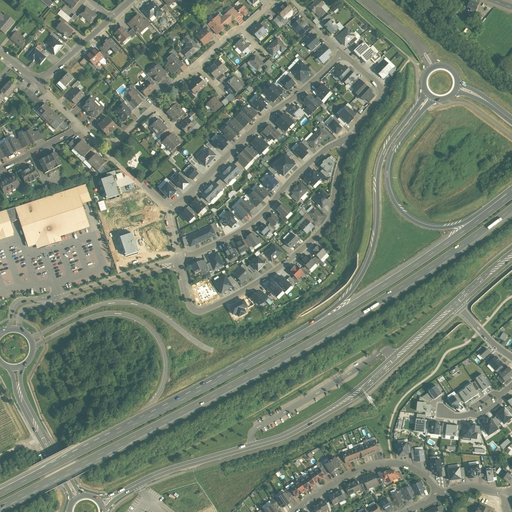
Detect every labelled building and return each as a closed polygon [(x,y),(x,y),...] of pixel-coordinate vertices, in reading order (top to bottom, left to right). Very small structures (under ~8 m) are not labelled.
[(80,1),(79,0),(63,0),(74,8),(80,1)] [(317,0),(314,3),(309,8),(314,14),(315,13),(320,18),(325,13),(320,7),(323,4),(324,5),(319,0),(317,0)] [(479,4),(470,1),(467,8),(471,9),(470,12),(475,14),(479,4)] [(162,12),(153,2),(143,11),(149,18),(150,18),(155,14),(157,16),(162,12)] [(285,4),(276,11),(279,15),(281,17),(282,17),(284,14),(285,15),(290,11),(290,10),(285,4)] [(324,5),(323,4),(320,7),(325,13),(329,10),(324,5)] [(86,6),(79,15),(90,24),(97,15),(86,6)] [(239,15),(234,9),(230,13),(235,19),(239,15)] [(71,18),(61,10),(57,14),(61,17),(66,21),(68,23),(71,19),(71,18)] [(229,11),(223,17),(220,13),(217,16),(226,27),(235,19),(230,13),(229,11)] [(290,11),(285,15),(284,14),(282,17),(284,19),(288,16),(290,16),(290,15),(291,12),(290,11)] [(15,21),(6,14),(4,16),(0,20),(0,29),(5,34),(15,21)] [(321,21),(326,25),(330,21),(333,19),(328,14),(321,21)] [(482,17),(475,14),(472,19),(480,22),(482,17)] [(144,21),(138,15),(135,18),(132,22),(131,21),(131,22),(135,27),(138,31),(139,30),(140,29),(143,29),(147,26),(148,26),(144,21)] [(281,17),(279,15),(276,18),(280,23),(284,19),(282,17),(281,17)] [(209,24),(208,24),(211,27),(218,34),(226,27),(217,16),(209,24)] [(294,17),(287,24),(291,28),(293,26),(297,21),(294,17)] [(302,23),(299,20),(297,21),(293,26),(301,35),(307,29),(305,26),(305,25),(302,22),(302,23)] [(338,29),(330,21),(326,25),(324,26),(332,34),(338,29)] [(64,24),(61,22),(56,29),(63,35),(64,36),(68,38),(73,31),(64,24)] [(269,27),(264,22),(263,22),(260,25),(265,31),(269,27)] [(260,25),(258,24),(256,26),(254,28),(253,28),(251,30),(258,39),(266,32),(265,31),(260,25)] [(209,29),(205,25),(202,28),(204,30),(205,29),(208,33),(211,31),(209,29)] [(120,31),(119,30),(115,34),(123,43),(125,40),(125,39),(129,36),(129,35),(128,33),(123,28),(120,31)] [(132,29),(128,33),(129,35),(129,36),(132,39),(137,34),(132,29)] [(208,33),(205,29),(204,30),(196,37),(204,45),(209,40),(209,41),(212,38),(208,33)] [(347,29),(337,38),(344,46),(348,43),(354,37),(352,34),(353,34),(350,30),(349,31),(347,29)] [(17,31),(10,38),(21,47),(27,40),(17,31)] [(306,45),(314,38),(311,34),(307,38),(303,42),(306,45)] [(55,39),(52,36),(51,36),(48,41),(51,43),(47,48),(54,55),(62,45),(55,39)] [(348,43),(350,46),(354,42),(357,40),(354,37),(348,43)] [(111,38),(108,41),(107,39),(105,41),(106,43),(104,45),(104,46),(103,47),(105,50),(108,48),(109,49),(111,47),(113,49),(112,49),(115,53),(118,50),(115,47),(117,46),(111,38)] [(314,38),(306,45),(312,51),(319,45),(320,44),(314,38)] [(363,42),(359,38),(357,40),(354,42),(358,47),(363,42)] [(242,39),(235,45),(242,52),(247,48),(249,46),(242,39)] [(277,39),(267,49),(273,55),(280,49),(282,52),(286,48),(277,39)] [(191,40),(187,43),(187,48),(183,52),(186,56),(188,58),(193,52),(193,53),(194,53),(195,53),(199,49),(191,40)] [(358,47),(353,51),(359,58),(360,57),(369,48),(363,42),(358,47)] [(321,47),(317,50),(319,53),(326,47),(323,45),(321,47)] [(326,47),(319,53),(316,55),(321,62),(326,57),(328,56),(327,55),(330,53),(326,47)] [(35,48),(27,57),(33,62),(35,60),(40,65),(46,57),(41,53),(35,48)] [(100,53),(95,48),(91,52),(99,61),(103,57),(100,53)] [(251,52),(247,48),(242,52),(246,56),(251,52)] [(360,57),(365,64),(370,59),(376,54),(370,48),(369,48),(360,57)] [(178,54),(173,49),(169,53),(171,56),(172,55),(175,58),(178,55),(178,54)] [(182,50),(178,54),(178,55),(182,59),(186,56),(183,52),(182,50)] [(104,53),(102,51),(100,53),(103,57),(105,60),(108,58),(104,53)] [(99,61),(91,52),(86,56),(91,62),(94,65),(99,61)] [(376,54),(370,59),(374,64),(376,62),(381,58),(377,53),(376,54)] [(171,56),(168,59),(170,61),(169,62),(169,64),(167,67),(169,69),(173,73),(177,69),(178,70),(183,65),(180,62),(179,62),(175,58),(172,55),(171,56)] [(256,56),(249,62),(257,71),(264,65),(256,56)] [(300,61),(303,64),(305,62),(299,56),(296,58),(300,61)] [(84,58),(80,63),(84,67),(88,62),(84,58)] [(218,60),(207,69),(216,79),(222,73),(226,69),(218,60)] [(269,60),(264,64),(268,69),(273,64),(269,60)] [(378,74),(387,65),(383,60),(379,64),(374,70),(378,74)] [(300,61),(295,66),(305,77),(310,72),(303,64),(300,61)] [(343,68),(339,64),(333,70),(338,74),(343,68)] [(167,72),(161,65),(159,67),(165,74),(167,72)] [(392,69),(387,65),(378,74),(383,79),(388,74),(392,69)] [(159,67),(157,66),(154,70),(155,71),(152,74),(153,76),(158,82),(166,75),(165,74),(159,67)] [(301,82),(305,77),(295,66),(290,71),(301,82)] [(338,74),(336,75),(341,80),(350,71),(345,67),(343,68),(338,74)] [(392,69),(388,74),(392,77),(396,72),(393,69),(392,69)] [(288,73),(292,78),(294,76),(288,70),(286,72),(288,73)] [(350,71),(341,80),(346,85),(348,84),(354,77),(355,76),(350,71)] [(74,79),(69,73),(68,73),(56,85),(63,91),(66,88),(66,87),(74,79)] [(226,78),(222,73),(217,77),(218,78),(217,78),(221,83),(226,78)] [(286,76),(280,83),(283,86),(288,90),(288,91),(294,84),(291,81),(286,76)] [(150,78),(149,77),(146,80),(147,82),(147,81),(152,87),(155,84),(150,78)] [(206,85),(198,77),(196,80),(188,87),(192,91),(194,91),(195,90),(196,90),(197,91),(200,91),(203,88),(206,85)] [(354,77),(348,84),(351,87),(358,79),(354,77)] [(239,85),(234,79),(234,80),(231,83),(230,82),(226,85),(225,86),(234,95),(242,88),(242,87),(239,85)] [(358,79),(351,87),(354,89),(361,82),(358,79)] [(10,81),(5,86),(12,92),(17,87),(16,86),(14,84),(10,81)] [(81,84),(77,81),(72,86),(75,89),(76,89),(77,88),(81,84)] [(152,87),(147,81),(147,82),(139,88),(146,96),(154,89),(152,87)] [(366,87),(361,82),(354,89),(353,91),(358,96),(366,87)] [(276,88),(273,85),(271,85),(268,88),(269,89),(268,90),(277,98),(281,93),(276,88)] [(281,88),(278,85),(276,88),(281,93),(284,91),(281,88)] [(329,92),(321,85),(316,91),(319,94),(324,98),(329,92)] [(5,86),(0,92),(0,91),(0,92),(6,97),(7,98),(12,92),(5,86)] [(137,91),(134,87),(130,89),(131,91),(132,90),(137,96),(140,93),(137,91)] [(366,87),(358,96),(363,101),(365,98),(370,93),(371,92),(366,87)] [(76,89),(68,97),(76,104),(84,95),(77,88),(76,89)] [(146,96),(139,88),(137,91),(140,93),(145,99),(148,97),(146,96)] [(137,96),(132,90),(131,91),(124,97),(131,104),(135,109),(142,102),(137,96)] [(277,98),(268,90),(266,90),(264,92),(264,94),(266,97),(271,102),(272,103),(277,98)] [(374,97),(370,93),(365,98),(369,102),(374,97)] [(234,99),(230,94),(225,98),(229,103),(234,99)] [(256,96),(258,98),(262,102),(265,100),(258,94),(256,96)] [(314,100),(309,95),(304,100),(305,101),(303,103),(307,107),(311,111),(313,112),(319,106),(318,104),(314,100)] [(221,106),(214,97),(207,103),(214,112),(221,106)] [(321,101),(317,97),(314,100),(318,104),(319,106),(322,103),(321,101)] [(103,109),(93,98),(87,104),(83,107),(84,108),(94,118),(103,109)] [(229,103),(225,98),(221,102),(225,107),(229,103)] [(266,106),(262,102),(258,98),(252,104),(260,112),(266,106)] [(83,100),(78,105),(82,109),(84,108),(83,107),(87,104),(83,100)] [(128,107),(124,103),(120,106),(121,107),(123,106),(123,107),(124,107),(127,111),(129,109),(128,107)] [(40,108),(37,111),(42,116),(49,108),(45,104),(44,104),(40,108)] [(179,109),(175,105),(172,107),(167,112),(171,117),(179,109)] [(301,111),(296,106),(290,112),(297,118),(298,117),(298,118),(300,116),(300,115),(302,113),(301,111)] [(127,111),(124,107),(123,107),(117,113),(124,121),(130,116),(128,114),(128,112),(127,111)] [(249,110),(246,107),(241,112),(250,121),(255,116),(254,115),(249,110)] [(311,111),(307,107),(304,110),(310,116),(313,112),(311,111)] [(49,108),(42,116),(46,121),(54,113),(49,108)] [(195,108),(188,114),(191,117),(197,111),(195,108)] [(347,108),(344,111),(352,119),(355,115),(350,110),(347,108)] [(179,109),(171,117),(176,122),(181,117),(184,114),(179,109)] [(303,109),(301,111),(302,113),(308,118),(310,116),(304,110),(303,109)] [(344,111),(343,110),(338,116),(340,117),(346,123),(348,124),(353,119),(352,119),(344,111)] [(250,121),(241,112),(237,117),(245,125),(250,121)] [(54,113),(46,121),(51,125),(59,117),(54,113)] [(288,118),(284,114),(280,118),(289,127),(292,124),(293,123),(288,118)] [(297,122),(290,116),(288,118),(293,123),(292,124),(294,125),(297,122)] [(59,117),(51,125),(56,130),(60,126),(63,122),(59,117)] [(117,128),(107,117),(99,125),(108,136),(117,128)] [(245,125),(237,117),(234,119),(243,127),(245,125)] [(332,119),(338,125),(340,123),(334,117),(332,119)] [(346,123),(340,117),(337,120),(344,126),(346,123)] [(289,127),(280,118),(276,123),(280,127),(285,131),(289,127)] [(332,119),(330,118),(325,124),(336,134),(341,128),(338,125),(332,119)] [(153,123),(150,126),(150,127),(149,128),(153,133),(163,124),(158,119),(153,123)] [(194,126),(188,119),(181,126),(187,133),(188,131),(190,131),(191,131),(191,129),(194,126)] [(243,127),(234,119),(232,122),(240,130),(243,127)] [(240,130),(232,122),(227,126),(236,135),(241,130),(240,130)] [(163,124),(153,133),(158,137),(159,136),(162,133),(167,129),(163,124)] [(275,131),(269,125),(266,129),(276,138),(279,135),(275,131)] [(236,135),(227,126),(223,131),(226,134),(231,139),(231,140),(236,135)] [(285,131),(280,127),(278,129),(284,135),(287,132),(285,131)] [(320,128),(313,135),(320,142),(327,135),(322,130),(320,128)] [(276,138),(266,129),(261,134),(266,138),(269,141),(267,143),(269,145),(276,138)] [(278,129),(275,131),(279,135),(282,137),(284,135),(278,129)] [(33,134),(31,130),(25,133),(30,144),(36,141),(36,140),(33,134)] [(37,131),(33,134),(36,140),(43,137),(37,131)] [(30,144),(25,133),(19,136),(20,138),(24,146),(25,147),(30,144)] [(166,138),(162,142),(166,147),(176,138),(171,134),(167,138),(166,138)] [(223,136),(221,134),(219,137),(225,143),(228,141),(223,136)] [(313,135),(306,142),(309,144),(314,149),(320,142),(313,135)] [(160,140),(158,142),(160,144),(162,142),(166,138),(167,138),(164,136),(160,140)] [(218,136),(216,139),(215,139),(215,140),(213,142),(217,146),(221,150),(227,145),(225,143),(219,137),(218,136)] [(176,138),(166,147),(171,152),(175,148),(180,143),(176,138)] [(261,142),(257,138),(251,143),(257,149),(261,154),(267,148),(261,142)] [(15,141),(14,139),(8,142),(13,153),(19,150),(15,141)] [(78,144),(73,140),(68,144),(73,149),(74,148),(78,144)] [(78,144),(74,148),(79,153),(87,145),(82,140),(78,144)] [(261,142),(267,148),(269,146),(269,145),(267,143),(263,140),(261,142)] [(8,142),(2,145),(3,146),(7,155),(7,156),(13,153),(8,142)] [(299,146),(305,152),(308,149),(306,147),(302,143),(299,146)] [(87,145),(79,153),(83,157),(87,153),(91,149),(87,145)] [(299,146),(294,152),(302,159),(307,154),(305,152),(299,146)] [(249,150),(247,148),(242,153),(250,161),(255,156),(249,150)] [(255,151),(251,148),(249,150),(255,156),(257,154),(255,151)] [(208,149),(198,160),(200,161),(200,163),(200,164),(201,165),(202,165),(203,165),(205,167),(215,156),(213,154),(214,153),(211,150),(210,151),(208,149)] [(285,155),(289,160),(294,156),(287,149),(285,152),(287,153),(285,155)] [(45,158),(38,161),(45,173),(61,165),(55,153),(48,156),(45,157),(45,158)] [(250,161),(242,153),(237,158),(239,160),(246,166),(250,161)] [(91,158),(88,161),(93,166),(100,158),(96,154),(91,158)] [(284,155),(279,161),(289,171),(295,165),(289,160),(285,155),(284,155)] [(320,166),(323,169),(327,173),(332,167),(334,164),(331,161),(334,158),(331,156),(328,158),(325,161),(325,160),(322,163),(322,164),(320,166)] [(100,158),(93,166),(97,171),(101,167),(105,163),(100,158)] [(246,166),(239,160),(237,162),(243,168),(246,166)] [(283,177),(289,171),(279,161),(273,167),(278,172),(283,177)] [(243,168),(237,162),(233,165),(240,172),(243,168)] [(194,166),(191,163),(189,166),(191,168),(195,172),(197,170),(194,166)] [(232,164),(229,167),(226,170),(234,178),(240,172),(233,165),(232,164)] [(33,167),(20,173),(25,183),(31,181),(32,182),(33,181),(33,180),(38,177),(33,167)] [(274,176),(278,172),(273,167),(271,169),(270,167),(268,170),(270,171),(274,176)] [(191,168),(185,173),(192,180),(197,174),(195,172),(191,168)] [(323,169),(320,172),(326,178),(329,175),(327,173),(323,169)] [(226,170),(223,174),(220,177),(221,178),(227,185),(234,178),(226,170)] [(313,171),(305,179),(312,187),(319,180),(321,178),(317,174),(313,171)] [(178,174),(184,181),(186,179),(180,172),(178,174)] [(326,178),(320,172),(317,174),(321,178),(319,180),(322,182),(326,178)] [(184,181),(178,175),(173,181),(182,190),(188,184),(184,181)] [(14,176),(0,182),(0,185),(5,194),(20,186),(14,176)] [(119,195),(113,176),(100,181),(106,199),(119,195)] [(270,176),(263,183),(270,190),(277,183),(273,179),(270,176)] [(227,185),(221,178),(218,181),(225,187),(227,185)] [(169,181),(167,183),(173,190),(175,188),(169,181)] [(225,187),(218,181),(215,184),(222,190),(225,187)] [(173,190),(167,183),(160,190),(169,199),(176,192),(173,190)] [(215,184),(214,183),(211,186),(208,189),(215,197),(222,190),(215,184)] [(307,190),(301,183),(292,192),(293,194),(299,199),(300,198),(304,194),(307,190)] [(85,185),(11,209),(15,220),(19,219),(28,247),(43,242),(44,246),(45,247),(60,242),(61,241),(60,237),(89,227),(82,204),(91,201),(85,185)] [(261,190),(258,187),(253,192),(262,200),(267,196),(266,195),(261,190)] [(208,189),(204,192),(205,193),(202,196),(203,197),(209,203),(215,197),(208,189)] [(317,197),(314,200),(318,204),(322,208),(326,204),(324,203),(326,201),(326,200),(324,199),(327,196),(321,191),(316,196),(317,197)] [(262,200),(253,192),(249,197),(252,199),(257,205),(262,200)] [(299,199),(293,194),(291,196),(297,203),(300,200),(299,199)] [(209,203),(203,197),(200,200),(202,202),(206,205),(206,206),(209,203)] [(200,204),(195,200),(191,205),(193,207),(199,213),(204,208),(200,204)] [(246,203),(243,200),(238,205),(247,214),(252,209),(251,209),(246,203)] [(282,204),(276,210),(281,214),(284,218),(290,212),(282,204)] [(322,208),(318,204),(316,206),(322,212),(324,210),(322,208)] [(247,214),(238,205),(234,210),(237,213),(242,218),(247,214)] [(191,209),(188,206),(185,209),(192,216),(195,213),(191,209)] [(322,217),(314,208),(308,214),(311,216),(317,222),(322,217)] [(11,209),(0,212),(0,237),(13,233),(10,222),(15,220),(11,209)] [(185,209),(184,211),(183,211),(181,213),(180,215),(187,222),(193,217),(192,216),(185,209)] [(227,214),(226,213),(221,218),(222,219),(227,224),(230,227),(236,222),(232,218),(227,214)] [(284,218),(281,214),(279,217),(285,223),(287,220),(284,218)] [(279,221),(272,215),(267,220),(270,223),(274,226),(279,221)] [(227,224),(222,219),(219,222),(222,229),(227,224)] [(306,220),(299,227),(302,229),(305,233),(306,234),(313,227),(306,220)] [(269,231),(263,224),(257,229),(264,236),(265,237),(267,234),(269,231)] [(211,227),(199,232),(203,241),(215,236),(211,227)] [(190,247),(203,241),(199,232),(186,238),(189,245),(190,247)] [(125,256),(138,252),(132,233),(119,237),(125,256)] [(257,239),(252,233),(246,237),(247,239),(252,245),(253,248),(260,243),(257,239)] [(296,238),(292,234),(284,242),(290,248),(298,240),(296,238)] [(235,244),(236,245),(241,254),(247,250),(246,248),(242,241),(242,240),(235,244)] [(270,251),(266,256),(269,259),(272,262),(281,253),(274,245),(269,250),(270,251)] [(323,250),(318,245),(317,246),(316,246),(314,248),(323,257),(326,254),(323,250)] [(230,246),(223,249),(229,260),(235,257),(232,250),(230,246)] [(323,257),(314,248),(313,250),(311,252),(316,256),(320,260),(323,257)] [(223,266),(217,253),(208,257),(210,263),(214,270),(223,266)] [(267,261),(269,259),(266,256),(262,253),(260,255),(264,258),(267,261)] [(312,260),(307,255),(306,256),(305,256),(303,258),(312,267),(315,264),(312,260)] [(257,257),(250,264),(257,270),(257,271),(264,264),(262,261),(257,257)] [(312,267),(303,258),(300,262),(305,267),(309,270),(312,267)] [(197,263),(191,265),(192,266),(191,267),(195,274),(200,271),(200,270),(204,268),(201,261),(197,263)] [(257,270),(250,264),(247,267),(253,274),(257,270)] [(300,270),(295,265),(294,266),(292,268),(301,277),(304,274),(304,273),(300,270)] [(242,268),(234,276),(241,282),(249,275),(246,272),(242,268)] [(301,277),(292,268),(290,270),(289,271),(294,276),(297,280),(301,277)] [(303,269),(302,268),(300,270),(304,273),(304,274),(306,276),(308,274),(303,269)] [(225,275),(214,282),(221,293),(232,286),(227,278),(225,275)] [(285,281),(281,276),(275,283),(282,290),(284,292),(291,286),(285,281)] [(230,277),(227,278),(232,286),(236,283),(230,277)] [(290,277),(285,281),(291,286),(292,287),(296,282),(292,278),(290,277)] [(273,281),(267,287),(271,292),(276,296),(276,297),(282,290),(275,283),(273,281)] [(196,289),(202,302),(213,297),(212,296),(209,289),(207,284),(196,289)] [(209,289),(212,296),(218,294),(214,287),(209,289)] [(262,291),(260,294),(266,300),(268,297),(267,296),(262,291)] [(260,294),(258,292),(255,295),(254,294),(251,297),(259,305),(264,302),(266,300),(260,294)] [(271,292),(267,296),(268,297),(272,301),(276,296),(271,292)] [(243,299),(228,307),(232,315),(236,313),(239,318),(246,314),(244,309),(247,307),(244,301),(243,299)] [(248,299),(244,301),(247,307),(248,308),(254,305),(248,299)] [(508,336),(503,333),(499,338),(504,341),(508,336)] [(483,350),(479,353),(484,359),(490,354),(485,348),(483,350)] [(495,358),(489,363),(495,371),(501,366),(502,365),(496,357),(495,358)] [(503,374),(509,368),(507,366),(504,369),(500,372),(503,374)] [(503,374),(501,376),(506,381),(511,375),(511,371),(509,368),(503,374)] [(483,376),(477,381),(484,391),(490,387),(483,376)] [(465,388),(472,399),(478,394),(476,391),(472,384),(465,388)] [(437,386),(429,392),(429,393),(434,399),(435,400),(443,394),(437,386)] [(465,389),(459,393),(464,401),(465,403),(472,399),(465,389)] [(434,399),(429,393),(422,398),(427,401),(430,402),(434,399)] [(448,399),(455,410),(461,406),(459,404),(454,396),(454,395),(448,399)] [(418,403),(417,411),(425,412),(430,412),(431,406),(427,406),(427,404),(426,404),(419,403),(418,403)] [(505,409),(497,415),(497,416),(499,418),(504,424),(511,417),(511,416),(505,409)] [(495,418),(492,420),(497,428),(501,425),(497,420),(495,418)] [(417,432),(425,433),(425,428),(426,420),(424,420),(417,419),(416,419),(416,424),(418,425),(417,432)] [(489,435),(498,429),(497,428),(492,420),(491,419),(488,421),(488,420),(484,422),(485,423),(482,425),(485,430),(489,435)] [(431,428),(431,434),(439,435),(440,426),(440,423),(435,423),(435,424),(432,424),(431,428)] [(469,425),(464,425),(463,430),(463,437),(476,439),(477,434),(474,434),(475,426),(475,425),(469,424),(469,425)] [(453,426),(447,425),(446,433),(446,436),(456,437),(457,431),(458,425),(453,425),(453,426)] [(475,426),(474,434),(477,434),(483,435),(481,432),(479,426),(475,426)] [(508,439),(501,446),(503,449),(510,442),(508,439)] [(375,441),(370,443),(374,453),(379,451),(377,444),(375,441)] [(368,443),(364,445),(368,455),(374,453),(370,443),(368,443)] [(400,456),(409,455),(408,454),(407,445),(407,443),(398,445),(399,449),(400,456)] [(361,446),(359,447),(363,457),(366,456),(368,455),(364,445),(361,446)] [(354,449),(353,446),(349,448),(350,450),(348,451),(352,461),(358,459),(354,449)] [(354,449),(358,459),(360,458),(363,457),(359,447),(357,448),(354,449)] [(343,453),(344,458),(347,463),(352,461),(348,451),(343,453)] [(423,451),(415,453),(416,460),(417,462),(424,460),(423,451)] [(335,459),(334,457),(329,461),(335,470),(341,466),(340,465),(335,459)] [(431,465),(432,473),(438,472),(438,477),(442,477),(441,468),(443,468),(442,460),(437,461),(436,457),(430,458),(430,459),(431,465)] [(335,470),(329,461),(324,465),(325,466),(329,473),(330,474),(335,470)] [(469,473),(469,479),(475,478),(474,472),(480,471),(479,465),(470,466),(468,467),(469,473)] [(319,470),(318,468),(313,471),(319,481),(321,479),(324,477),(324,476),(319,470)] [(459,468),(449,469),(450,481),(461,479),(460,477),(459,468)] [(511,476),(510,475),(503,470),(499,475),(509,482),(511,477),(511,476)] [(319,481),(313,471),(310,474),(308,475),(309,475),(315,484),(317,482),(319,481)] [(387,471),(381,474),(384,480),(385,479),(387,483),(392,481),(388,472),(387,471)] [(394,471),(391,473),(391,471),(388,472),(392,481),(400,478),(398,474),(397,472),(396,473),(395,471),(394,471)] [(307,476),(305,473),(302,475),(304,478),(310,487),(312,486),(315,484),(309,475),(308,475),(307,476)] [(377,479),(374,474),(369,476),(373,486),(378,484),(379,484),(377,479)] [(373,486),(369,476),(363,479),(366,485),(368,489),(373,486)] [(310,487),(304,478),(301,481),(299,481),(299,482),(305,490),(305,491),(308,489),(310,487)] [(297,482),(294,484),(300,494),(303,492),(302,492),(305,490),(299,482),(299,481),(297,482)] [(357,481),(351,484),(355,493),(361,490),(359,485),(357,481)] [(423,491),(420,483),(414,485),(415,487),(412,488),(411,488),(415,496),(416,496),(418,495),(419,495),(424,493),(423,491)] [(294,484),(289,488),(290,489),(295,496),(295,497),(298,495),(300,494),(294,484)] [(351,484),(345,486),(347,490),(349,496),(355,493),(351,484)] [(410,485),(403,488),(404,491),(406,495),(409,501),(416,497),(416,496),(415,496),(411,488),(412,488),(410,485)] [(288,491),(286,489),(283,491),(284,493),(285,493),(289,498),(291,496),(288,491)] [(341,491),(335,493),(339,503),(345,500),(342,494),(341,491)] [(289,498),(285,493),(284,493),(280,496),(287,505),(291,502),(289,498)] [(335,493),(329,496),(333,506),(339,503),(335,493)] [(398,494),(393,496),(395,500),(397,505),(397,506),(403,503),(401,498),(398,493),(398,494)] [(276,498),(276,499),(280,504),(282,508),(287,505),(280,496),(276,498)] [(388,502),(386,498),(381,501),(383,505),(386,510),(387,511),(392,508),(391,507),(388,502)] [(324,500),(318,503),(319,504),(322,511),(323,511),(328,510),(326,504),(324,500)]
